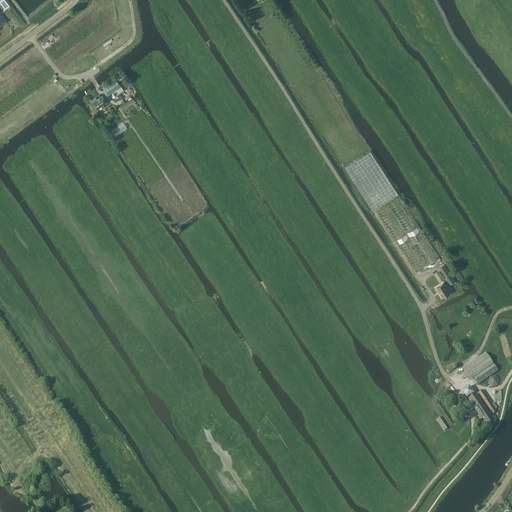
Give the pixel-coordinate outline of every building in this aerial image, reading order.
[(121,87),(121,86),(115,78),(102,88),(107,96),(121,87)] [(107,102),(102,96),(97,99),(96,98),(91,101),(97,109),(107,102)] [(345,168),(373,211),(399,195),(371,152),(345,168)] [(421,229),(418,226),(419,226),(399,195),(376,211),(395,241),(398,239),(400,243),(397,245),(417,275),(441,260),(421,229)] [(440,268),(450,285),(455,281),(445,265),(440,268)] [(443,283),(436,287),(441,294),(440,295),(441,296),(442,296),(443,297),(450,293),(443,283)] [(498,370),(491,360),(486,353),(462,369),(470,380),(474,378),(478,384),(498,370)] [(452,365),(446,370),(449,374),(455,369),(452,365)] [(490,412),(491,411),(490,410),(488,411),(477,394),(475,395),(474,394),(474,393),(470,386),(463,391),(468,398),(470,396),(471,398),(469,400),(487,427),(495,421),(490,412)] [(490,410),(491,411),(493,414),(497,412),(496,410),(498,408),(494,403),(492,404),(482,391),(479,393),(490,410)]
